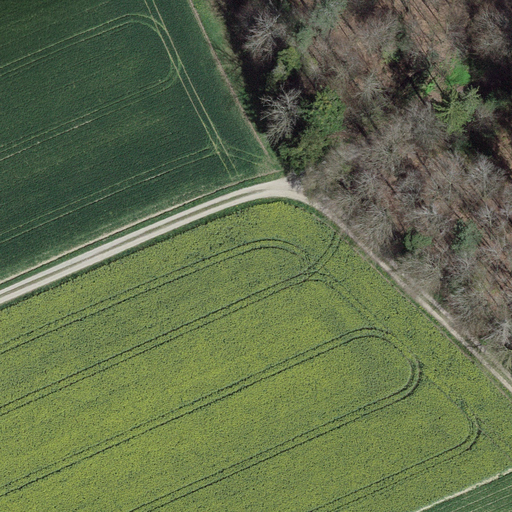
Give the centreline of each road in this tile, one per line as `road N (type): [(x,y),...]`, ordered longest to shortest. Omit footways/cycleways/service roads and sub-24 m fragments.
road 1 (track): [(296,181),(192,213),(0,296)]
road 2 (track): [(511,386),(296,181)]
road 3 (track): [(296,181),(511,69)]
